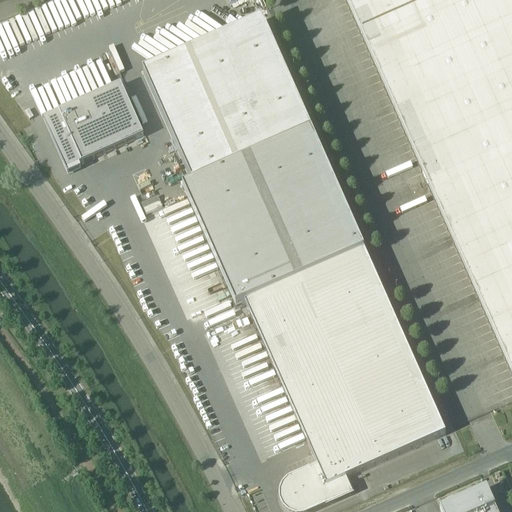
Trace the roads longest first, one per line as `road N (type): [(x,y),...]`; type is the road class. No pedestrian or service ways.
road 1 (unclassified): [(230,511),(123,317),(0,139)]
road 2 (tertiary): [(149,511),(0,284)]
road 3 (unclassified): [(378,511),(511,452)]
